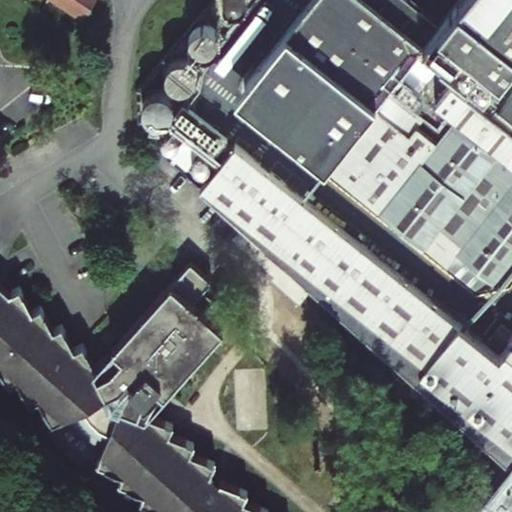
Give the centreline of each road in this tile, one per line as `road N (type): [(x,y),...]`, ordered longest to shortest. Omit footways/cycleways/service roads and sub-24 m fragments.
road 1 (residential): [(111,140),(170,216),(165,256),(135,304),(76,293),(18,195)]
road 2 (residential): [(130,0),(111,140)]
